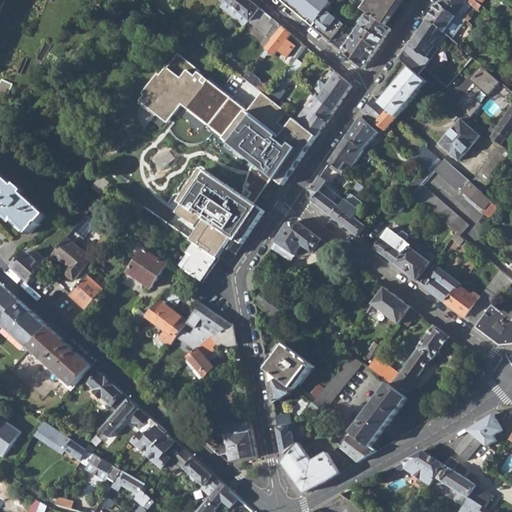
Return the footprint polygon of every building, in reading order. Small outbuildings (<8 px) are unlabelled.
[(260,8),(249,0),(224,0),(248,21),(260,8)] [(295,0),(290,9),(315,30),(328,12),(328,11),(322,6),(320,3),(317,0),(295,0)] [(368,14),(385,26),(402,0),(346,0),(358,8),(368,14)] [(441,0),(441,2),(457,17),(458,14),(462,17),(469,22),(472,25),(475,20),(466,13),(465,12),(461,11),(468,1),(468,0),(441,0)] [(468,0),(468,1),(461,11),(465,12),(466,13),(472,5),(474,0),(468,0)] [(474,0),(472,5),(481,12),(485,7),(484,6),(481,4),(476,0),(474,0)] [(441,2),(429,19),(445,33),(449,36),(455,42),(469,22),(462,17),(458,14),(457,17),(441,2)] [(259,44),(264,49),(282,27),(260,8),(248,21),(265,35),(259,44)] [(331,44),(363,71),(391,30),(385,26),(368,14),(351,40),(347,36),(340,31),(344,25),(328,12),(315,30),(331,44)] [(429,19),(409,48),(425,58),(430,61),(438,49),(434,45),(439,37),(444,40),(445,41),(449,36),(445,33),(429,19)] [(344,25),(340,31),(347,36),(351,31),(344,25)] [(262,60),(265,56),(269,52),(273,56),(276,51),(285,58),(295,45),(287,39),(291,34),(282,27),(264,49),(257,57),(262,60)] [(79,41),(85,44),(90,39),(84,33),(79,41)] [(192,37),(199,42),(202,39),(195,34),(192,37)] [(438,49),(444,40),(439,37),(434,45),(438,49)] [(292,52),(297,58),(306,47),(300,42),(292,52)] [(205,47),(212,53),(215,50),(208,45),(205,47)] [(294,61),(302,66),(313,53),(306,47),(297,58),(294,61)] [(411,69),(414,72),(425,58),(409,48),(401,61),(411,69)] [(29,64),(46,70),(48,64),(31,59),(29,64)] [(124,155),(121,153),(113,162),(118,166),(132,176),(134,173),(165,196),(183,172),(188,175),(192,169),(197,163),(196,162),(197,161),(197,150),(195,149),(196,148),(189,144),(193,140),(191,139),(194,136),(196,138),(202,132),(200,130),(202,127),(204,127),(207,122),(206,121),(210,117),(213,119),(216,111),(214,110),(216,107),(217,108),(218,106),(214,102),(216,99),(215,99),(199,87),(196,91),(189,86),(189,85),(185,81),(184,82),(164,66),(159,72),(156,70),(138,93),(140,95),(135,102),(156,119),(156,120),(142,138),(140,138),(126,157),(124,155)] [(489,96),(500,82),(481,66),(470,79),(478,85),(470,94),(467,91),(455,105),(471,118),(483,104),(476,97),(482,90),(489,96)] [(395,116),(397,118),(410,103),(410,104),(415,98),(414,97),(427,83),(414,72),(411,69),(382,104),(395,116)] [(243,78),(251,84),(255,78),(246,71),(242,77),(243,78)] [(274,85),(281,89),(291,78),(284,73),(274,85)] [(337,74),(328,85),(324,92),(316,86),(311,93),(335,112),(352,87),(337,74)] [(251,84),(243,78),(239,82),(243,85),(241,89),(223,75),(214,88),(262,125),(252,140),(245,135),(236,146),(243,151),(227,174),(246,189),(259,172),(272,155),(280,161),(272,173),(287,182),(304,158),(290,148),(287,152),(278,145),(296,121),(291,117),(278,105),(274,110),(262,100),(266,96),(256,88),(251,84)] [(322,79),(316,86),(324,92),(328,85),(322,79)] [(259,84),(256,88),(266,96),(268,92),(259,84)] [(266,96),(272,100),(281,89),(274,85),(268,92),(266,96)] [(304,106),(328,123),(335,112),(311,93),(302,105),(304,106)] [(390,136),(394,132),(386,126),(395,116),(382,104),(375,98),(364,114),(390,136)] [(305,127),(318,137),(328,123),(304,106),(297,116),(294,113),(291,117),(296,121),(305,127)] [(453,113),(461,120),(482,137),(486,133),(457,108),(453,113)] [(511,108),(492,138),(500,145),(506,137),(509,139),(511,134),(511,108)] [(359,146),(366,152),(380,133),(362,117),(348,136),(359,146)] [(142,138),(156,120),(155,120),(147,122),(141,127),(124,155),(126,157),(140,138),(142,138)] [(459,162),(482,137),(461,120),(440,145),(459,162)] [(318,137),(305,127),(293,142),(307,152),(318,137)] [(0,156),(9,145),(0,136),(0,156)] [(330,164),(334,167),(342,155),(349,160),(353,154),(359,146),(348,136),(330,164)] [(304,158),(307,152),(293,142),(290,148),(304,158)] [(473,183),(483,192),(503,165),(510,154),(500,145),(473,183)] [(366,152),(359,146),(353,154),(362,158),(366,153),(366,152)] [(418,161),(428,169),(434,155),(427,149),(418,161)] [(511,155),(510,154),(503,165),(509,168),(511,168),(511,155)] [(428,169),(433,174),(435,171),(443,162),(434,155),(428,169)] [(459,190),(460,189),(468,179),(445,159),(443,162),(435,171),(459,190)] [(328,167),(340,175),(342,172),(334,167),(330,164),(328,167)] [(265,213),(204,171),(175,214),(236,256),(265,213)] [(0,206),(30,234),(45,217),(21,194),(22,192),(17,187),(14,189),(0,175),(0,206)] [(382,201),(385,203),(399,181),(394,177),(390,184),(392,185),(390,188),(388,187),(380,199),(382,201)] [(350,185),(340,200),(343,203),(345,200),(353,188),(356,183),(350,178),(347,182),(350,185)] [(460,189),(484,209),(482,212),(489,218),(499,206),(483,192),(473,183),(468,179),(460,189)] [(311,190),(314,202),(320,192),(324,188),(317,183),(311,190)] [(356,183),(353,188),(359,193),(363,188),(356,183)] [(415,195),(461,236),(470,226),(424,185),(415,195)] [(340,200),(324,188),(320,192),(340,207),(343,203),(340,200)] [(333,217),(340,207),(320,192),(314,202),(314,203),(333,217)] [(78,209),(86,216),(97,204),(89,197),(78,209)] [(360,211),(345,200),(343,203),(340,207),(333,217),(358,236),(366,226),(355,218),(360,211)] [(288,224),(276,242),(295,256),(302,245),(313,252),(322,239),(299,222),(297,223),(295,224),(292,224),(290,224),(288,224)] [(374,249),(397,265),(409,247),(410,248),(411,246),(406,242),(406,241),(390,229),(374,249)] [(406,242),(411,246),(419,235),(413,231),(406,241),(406,242)] [(70,281),(72,281),(91,260),(67,239),(52,257),(67,270),(63,275),(65,278),(70,281)] [(291,262),(295,256),(276,242),(272,248),(291,262)] [(218,261),(195,244),(180,265),(203,283),(218,261)] [(397,265),(418,281),(424,274),(435,257),(429,253),(424,259),(410,248),(409,247),(397,265)] [(127,273),(150,289),(168,266),(145,250),(127,273)] [(14,267),(31,282),(42,269),(43,268),(26,253),(14,267)] [(421,284),(446,303),(460,285),(461,284),(448,274),(441,283),(435,278),(437,276),(430,270),(426,276),(421,284)] [(446,303),(479,327),(495,306),(511,284),(511,280),(500,270),(480,297),(474,293),(472,295),(460,285),(446,303)] [(426,276),(424,274),(418,281),(421,284),(426,276)] [(71,295),(87,310),(104,290),(87,276),(71,295)] [(3,324),(30,348),(33,346),(50,326),(5,285),(0,290),(0,319),(4,323),(3,324)] [(158,340),(166,347),(181,330),(186,323),(187,322),(169,308),(182,292),(171,285),(145,315),(162,329),(159,333),(158,340)] [(373,304),(400,324),(402,321),(411,307),(385,288),(373,304)] [(254,304),(279,322),(288,310),(263,291),(254,304)] [(186,323),(210,340),(233,325),(201,304),(187,322),(186,323)] [(511,314),(510,317),(495,306),(479,327),(502,345),(511,344),(511,314)] [(402,321),(410,326),(419,313),(411,307),(402,321)] [(128,322),(135,328),(145,315),(139,310),(128,322)] [(296,323),(317,338),(321,334),(299,318),(296,323)] [(191,357),(205,378),(213,368),(206,356),(220,348),(221,349),(224,348),(226,350),(230,349),(237,346),(233,325),(210,340),(205,345),(191,357)] [(33,346),(76,384),(84,376),(93,365),(50,326),(33,346)] [(389,385),(406,397),(417,383),(416,382),(432,359),(434,360),(450,337),(435,326),(419,348),(420,349),(401,375),(377,357),(373,363),(369,369),(389,385)] [(368,358),(373,363),(377,357),(382,350),(376,346),(368,358)] [(282,381),(295,390),(313,366),(287,347),(268,370),(282,381)] [(314,404),(324,412),(363,365),(352,357),(333,381),(314,404)] [(114,405),(119,410),(129,398),(93,365),(84,376),(98,389),(96,392),(103,398),(112,406),(114,405)] [(266,369),(270,387),(282,381),(268,370),(266,369)] [(295,390),(282,381),(270,387),(273,404),(296,391),(295,390)] [(353,433),(372,447),(409,399),(406,397),(389,385),(352,432),(353,433)] [(119,410),(127,417),(123,423),(136,436),(141,430),(144,427),(151,418),(141,409),(137,405),(129,398),(119,410)] [(309,407),(321,416),(324,412),(314,404),(312,403),(309,407)] [(429,414),(434,417),(441,413),(434,408),(429,414)] [(102,418),(108,423),(115,414),(110,410),(102,418)] [(275,416),(277,427),(291,426),(289,414),(275,416)] [(483,441),(489,446),(498,440),(495,436),(504,430),(494,415),(469,431),(472,433),(473,432),(483,441)] [(0,452),(6,457),(23,432),(2,417),(1,419),(0,418),(0,452)] [(144,427),(141,430),(136,436),(132,441),(148,455),(167,433),(158,425),(157,423),(151,418),(144,427)] [(315,424),(319,427),(323,421),(319,418),(315,424)] [(45,420),(36,435),(41,438),(48,428),(61,437),(64,433),(45,420)] [(229,444),(219,446),(212,447),(221,455),(230,453),(233,461),(258,457),(252,423),(226,427),(229,444)] [(283,462),(285,463),(300,443),(301,442),(298,425),(296,425),(291,426),(277,427),(283,462)] [(66,451),(82,462),(89,450),(87,449),(74,440),(64,433),(61,437),(48,428),(41,438),(64,454),(66,451)] [(511,428),(503,442),(508,444),(511,439),(511,428)] [(456,452),(468,460),(483,441),(473,432),(472,433),(456,452)] [(148,455),(163,469),(172,459),(166,453),(177,441),(167,433),(148,455)] [(342,447),(359,462),(377,451),(372,447),(353,433),(342,447)] [(206,441),(212,447),(219,446),(211,438),(206,441)] [(170,453),(176,458),(185,449),(178,443),(170,453)] [(285,463),(306,493),(340,473),(327,452),(312,461),(300,443),(285,463)] [(208,482),(216,489),(222,483),(185,449),(176,458),(168,467),(175,473),(182,465),(204,486),(208,482)] [(108,479),(115,483),(115,482),(123,470),(112,464),(89,450),(82,462),(88,466),(86,469),(106,482),(108,479)] [(408,468),(432,484),(437,477),(445,464),(425,451),(396,466),(399,471),(408,467),(409,467),(408,468)] [(437,477),(470,498),(478,486),(451,469),(457,461),(452,458),(445,465),(445,464),(437,477)] [(150,486),(131,475),(123,470),(115,482),(115,483),(111,488),(118,493),(123,486),(139,495),(137,499),(148,509),(155,501),(145,491),(150,486)] [(216,489),(196,511),(213,511),(231,491),(222,483),(216,489)] [(461,511),(481,511),(483,508),(485,509),(493,495),(478,486),(470,498),(461,511)] [(351,501),(352,502),(359,499),(353,488),(346,492),(351,501)] [(38,511),(43,503),(35,498),(29,511),(38,511)] [(59,507),(71,510),(74,503),(60,498),(56,504),(59,507)] [(338,510),(341,511),(367,511),(353,502),(352,502),(338,510)] [(45,511),(48,506),(43,503),(38,511),(45,511)] [(235,511),(253,511),(244,503),(235,511)]
